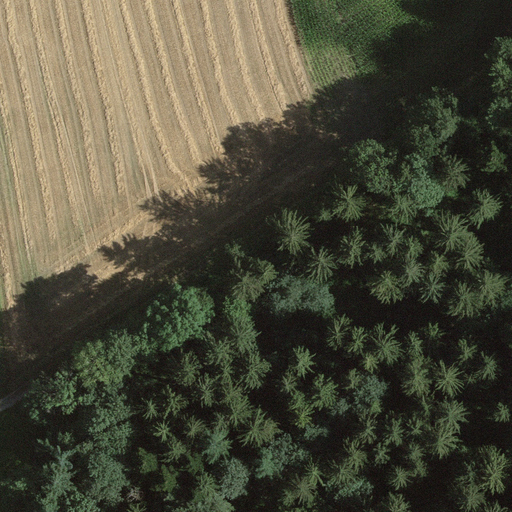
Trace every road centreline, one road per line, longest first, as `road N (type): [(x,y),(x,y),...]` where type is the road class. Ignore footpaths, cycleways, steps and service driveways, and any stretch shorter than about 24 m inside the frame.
road 1 (track): [(511,45),(471,86),(0,409)]
road 2 (track): [(82,511),(69,442),(23,393)]
